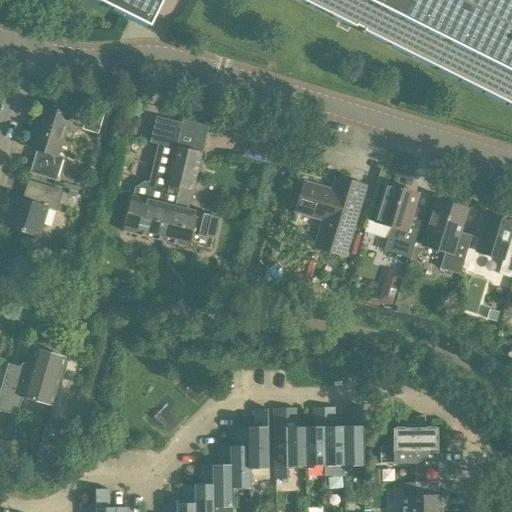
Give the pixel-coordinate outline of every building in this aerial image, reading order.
[(511,0),(94,0),(151,28),(164,0),(300,0),(312,6),(511,105),(511,0)] [(58,113),(42,108),(30,148),(36,151),(29,173),(56,182),(63,158),(58,156),(69,121),(80,124),(85,108),(62,101),(58,113)] [(151,143),(159,145),(152,176),(154,176),(152,186),(144,184),(135,189),(133,198),(131,198),(123,232),(163,242),(167,226),(172,207),(175,208),(180,189),(166,185),(175,149),(181,124),(157,119),(151,143)] [(181,124),(175,149),(166,185),(180,189),(175,208),(172,207),(167,226),(163,242),(188,248),(189,245),(210,250),(218,219),(188,211),(208,129),(181,121),(181,124)] [(344,258),(365,186),(335,177),(332,191),(303,183),(295,212),(322,220),(314,249),(344,258)] [(14,198),(5,227),(39,238),(49,204),(58,207),(63,192),(30,182),(24,201),(14,198)] [(391,228),(384,251),(410,259),(418,230),(407,227),(416,194),(387,185),(375,223),(391,228)] [(459,275),(471,237),(459,233),(466,210),(436,200),(423,242),(446,249),(440,269),(459,275)] [(502,260),(498,275),(510,278),(511,270),(511,245),(508,244),(511,229),(511,223),(486,216),(475,252),(502,260)] [(392,304),(403,273),(389,268),(379,300),(392,304)] [(9,366),(0,396),(0,410),(16,415),(22,398),(52,407),(66,359),(34,350),(30,364),(27,363),(24,364),(21,366),(20,369),(9,366)] [(361,406),(350,407),(351,420),(362,420),(361,406)] [(333,407),(323,408),(323,421),(333,421),(333,407)] [(305,466),(304,427),(285,428),(285,422),(295,421),(295,408),(273,409),(274,441),(285,441),(285,453),(274,453),(275,479),(287,479),(287,467),(305,466)] [(323,421),(323,408),(312,408),(312,421),(323,421)] [(254,428),(249,428),(249,469),(267,469),(266,409),(253,409),(254,428)] [(413,463),(413,483),(413,484),(437,483),(436,427),(424,427),(424,416),(404,416),(404,428),(392,428),(392,446),(379,446),(379,464),(413,463)] [(362,426),(342,427),(343,466),(363,465),(362,426)] [(324,466),(323,427),(304,427),(305,466),(324,466)] [(343,475),(343,466),(342,427),(323,427),(324,466),(324,476),(343,475)] [(249,469),(249,428),(236,428),(236,447),(231,447),(231,488),(249,488),(249,469)] [(67,453),(44,446),(36,473),(59,480),(67,453)] [(231,511),(231,488),(231,447),(218,447),(218,465),(213,466),(213,511),(231,511)] [(213,511),(213,466),(200,466),(200,484),(195,485),(195,511),(213,511)] [(437,484),(413,484),(413,483),(406,483),(406,495),(401,495),(401,511),(441,511),(441,495),(437,495),(437,484)] [(195,511),(195,485),(182,485),(183,503),(178,504),(177,511),(195,511)] [(113,511),(114,508),(108,508),(108,489),(94,490),(95,511),(113,511)]
